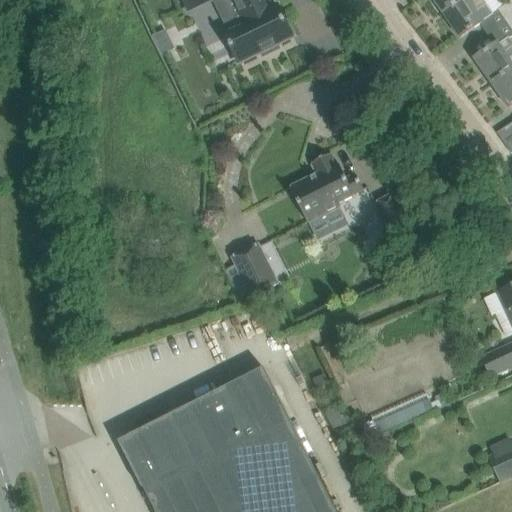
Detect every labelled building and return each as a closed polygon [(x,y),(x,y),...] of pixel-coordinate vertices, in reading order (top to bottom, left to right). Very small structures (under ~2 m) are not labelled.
[(267,0),(183,0),(190,11),(212,0),(234,0),(245,22),(244,22),(245,23),(227,31),(224,33),(240,64),(262,53),(264,57),(279,49),(277,45),(293,38),(282,14),(279,9),(278,6),(276,7),(272,9),(267,0)] [(433,0),(443,15),(464,0),(433,0)] [(483,0),(464,0),(443,15),(460,39),(483,23),(483,22),(494,15),(483,0)] [(511,0),(497,11),(506,24),(511,20),(511,0)] [(511,41),(509,38),(499,45),(498,44),(475,60),(492,85),(511,70),(511,41)] [(511,70),(492,85),(509,109),(511,106),(511,70)] [(291,188),(309,224),(341,208),(340,204),(355,197),(355,195),(364,190),(356,175),(347,180),(339,164),(337,165),(332,155),(312,165),(317,175),(291,188)] [(458,182),(465,190),(472,185),(465,177),(458,182)] [(375,204),(390,233),(398,249),(418,239),(409,223),(395,194),(375,204)] [(231,258),(251,299),(280,285),(260,244),(231,258)] [(511,287),(498,294),(511,324),(511,287)] [(511,345),(483,359),(491,377),(511,367),(511,345)] [(192,406),(119,443),(140,485),(143,490),(145,490),(155,511),(336,511),(265,370),(192,406)] [(329,386),(325,376),(314,380),(319,391),(329,386)] [(378,433),(437,414),(431,395),(372,414),(378,433)] [(343,415),(330,422),(338,437),(351,430),(343,415)] [(511,446),(493,455),(489,457),(502,484),(511,479),(511,446)]
